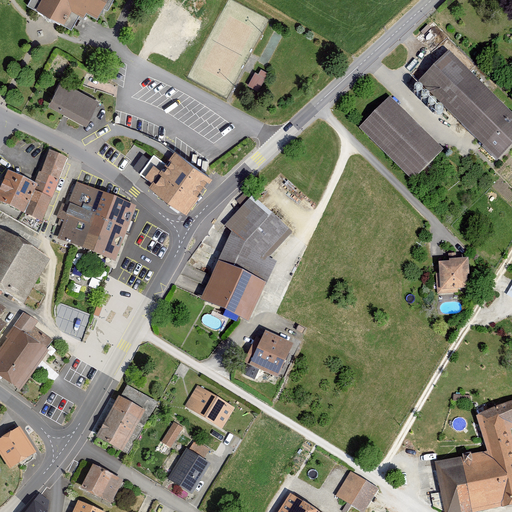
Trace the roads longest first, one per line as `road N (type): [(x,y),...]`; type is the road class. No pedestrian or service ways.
road 1 (residential): [(135,327),(433,511)]
road 2 (tertiary): [(430,0),(186,230)]
road 3 (residential): [(186,230),(96,163),(9,118)]
road 4 (tertiary): [(135,327),(62,449)]
